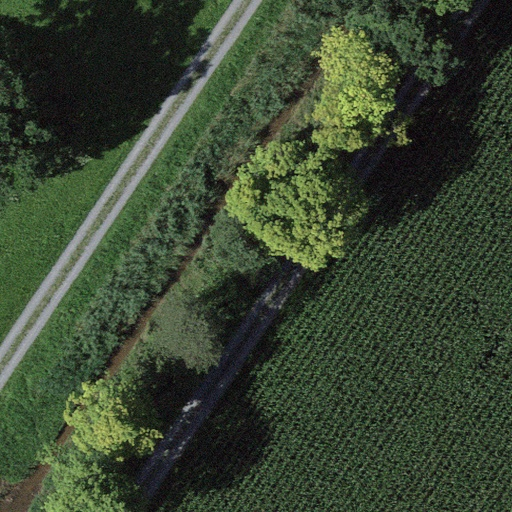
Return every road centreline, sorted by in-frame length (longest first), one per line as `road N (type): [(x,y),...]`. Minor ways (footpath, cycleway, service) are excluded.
road 1 (track): [(476,0),(130,511)]
road 2 (track): [(244,0),(0,360)]
